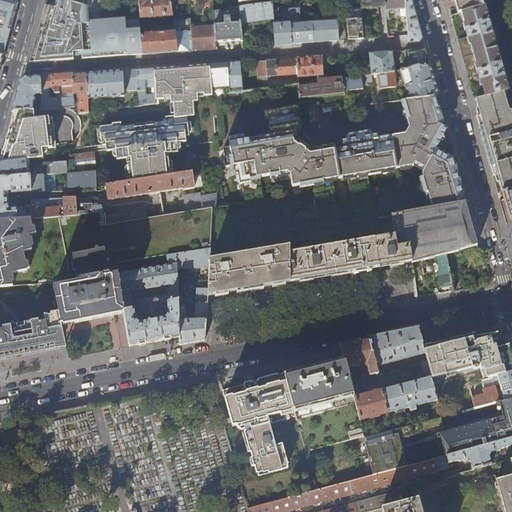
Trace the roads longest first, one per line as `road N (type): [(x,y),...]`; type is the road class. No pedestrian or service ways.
road 1 (secondary): [(511,298),(0,398)]
road 2 (tertiary): [(427,0),(511,298)]
